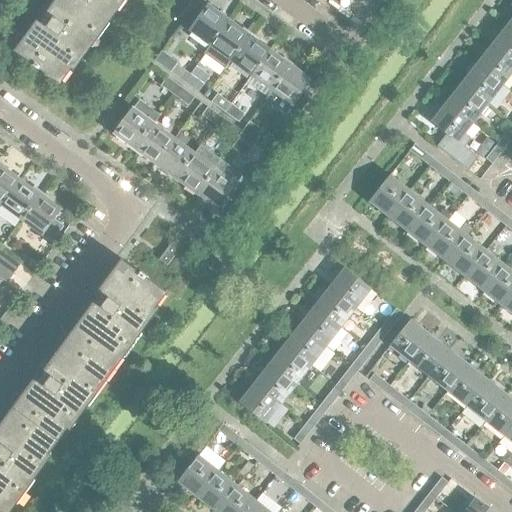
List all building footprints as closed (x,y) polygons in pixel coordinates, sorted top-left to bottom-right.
[(81,59),(117,10),(103,0),(59,0),(43,23),(41,21),(19,51),(35,63),(34,66),(40,70),(42,68),(61,82),(79,58),(81,59)] [(103,0),(117,10),(124,0),(103,0)] [(365,25),(383,0),(331,0),(340,0),(355,10),(352,15),(365,25)] [(211,46),(230,21),(209,5),(190,31),(211,46)] [(231,61),(250,35),(230,21),(211,46),(231,61)] [(511,62),(511,31),(507,28),(492,47),(511,62)] [(251,76),(270,50),(250,35),(231,61),(251,76)] [(503,86),(511,74),(511,62),(492,47),(477,66),(503,86)] [(272,91),(290,65),(270,50),(251,76),(272,91)] [(163,51),(156,60),(171,72),(177,64),(179,62),(163,51)] [(185,82),(191,74),(177,64),(171,72),(185,82)] [(290,65),(272,91),(292,106),(287,112),(296,118),(313,96),(305,90),(312,81),(290,65)] [(488,105),(503,86),(477,66),(462,85),(488,105)] [(185,82),(199,92),(205,84),(191,74),(185,82)] [(175,95),(181,87),(168,78),(162,86),(175,95)] [(473,124),(488,105),(462,85),(447,104),(473,124)] [(189,106),(195,97),(181,87),(175,95),(189,106)] [(226,112),(232,104),(218,94),(212,102),(226,112)] [(226,112),(239,122),(246,114),(232,104),(226,112)] [(464,136),(473,124),(447,104),(432,123),(446,135),(437,147),(468,171),(477,159),(464,149),(470,141),(464,136)] [(216,125),(222,117),(208,107),(202,115),(216,125)] [(135,150),(155,123),(134,109),(115,135),(135,150)] [(230,135),(236,126),(222,117),(216,125),(230,135)] [(258,140),(259,139),(264,132),(250,122),(244,130),(258,140)] [(156,165),(175,138),(155,123),(135,150),(156,165)] [(507,145),(511,138),(511,126),(501,140),(507,145)] [(252,148),(258,140),(244,130),(238,138),(252,148)] [(176,180),(195,153),(175,138),(156,165),(176,180)] [(493,164),(507,145),(501,140),(486,159),(493,164)] [(430,165),(435,159),(416,144),(411,150),(430,165)] [(197,195),(216,169),(195,153),(176,180),(197,195)] [(448,180),(453,174),(435,159),(430,165),(448,180)] [(0,204),(2,206),(21,180),(0,164),(0,204)] [(217,210),(236,184),(216,169),(197,195),(217,210)] [(467,195),(472,188),(453,174),(448,180),(467,195)] [(390,218),(410,191),(390,176),(369,202),(390,218)] [(15,230),(41,194),(21,180),(2,206),(21,220),(14,230),(15,230)] [(485,209),(490,203),(472,188),(467,195),(485,209)] [(408,233),(429,206),(410,191),(390,218),(408,233)] [(25,238),(32,228),(43,236),(62,210),(41,194),(15,230),(25,238)] [(504,224),(509,217),(490,203),(485,209),(504,224)] [(445,209),(440,215),(429,206),(408,233),(427,248),(448,221),(453,215),(445,209)] [(464,223),(459,230),(448,221),(427,248),(446,263),(467,236),(472,230),(464,223)] [(465,278),(486,251),(467,236),(446,263),(465,278)] [(178,251),(173,246),(171,245),(160,260),(168,265),(178,251)] [(0,263),(14,274),(21,264),(0,248),(0,263)] [(484,292),(505,266),(486,251),(465,278),(484,292)] [(71,339),(113,370),(150,319),(147,317),(165,293),(146,280),(148,277),(143,273),(141,275),(123,262),(101,292),(104,294),(71,339)] [(0,278),(7,284),(14,274),(0,263),(0,278)] [(503,307),(511,296),(511,270),(505,266),(484,292),(503,307)] [(357,308),(372,289),(345,268),(330,288),(357,308)] [(342,328),(357,308),(330,288),(315,307),(342,328)] [(511,314),(511,296),(503,307),(511,314)] [(327,347),(342,328),(315,307),(300,326),(327,347)] [(403,314),(397,309),(382,328),(388,333),(403,314)] [(410,361),(431,335),(411,320),(391,346),(410,361)] [(312,366),(327,347),(300,326),(285,345),(312,366)] [(374,351),(388,333),(382,328),(368,346),(374,351)] [(430,376),(450,350),(431,335),(410,361),(430,376)] [(78,417),(113,370),(71,339),(40,382),(37,380),(18,406),(60,436),(75,416),(78,417)] [(297,385),(312,366),(285,345),(270,364),(297,385)] [(359,370),(374,351),(368,346),(353,365),(359,370)] [(449,391),(469,365),(450,350),(430,376),(449,391)] [(282,404),(297,385),(270,364),(255,383),(282,404)] [(345,388),(359,370),(353,365),(338,383),(345,388)] [(468,406),(488,380),(469,365),(449,391),(468,406)] [(389,395),(394,389),(375,374),(370,380),(389,395)] [(487,421),(507,395),(488,380),(468,406),(487,421)] [(267,424),(282,404),(255,383),(240,403),(267,424)] [(330,407),(345,388),(338,383),(324,402),(330,407)] [(408,410),(412,403),(394,389),(389,395),(408,410)] [(506,435),(511,427),(511,399),(507,395),(487,421),(506,435)] [(316,425),(330,407),(324,402),(309,420),(316,425)] [(426,424),(431,418),(412,403),(408,410),(426,424)] [(40,464),(60,436),(18,406),(0,430),(0,507),(5,511),(8,511),(43,466),(40,464)] [(445,439),(450,432),(431,418),(426,424),(445,439)] [(301,444),(316,425),(309,420),(294,439),(301,444)] [(238,445),(243,439),(224,424),(219,431),(238,445)] [(463,453),(468,447),(450,432),(445,439),(463,453)] [(256,460),(261,454),(243,439),(238,445),(256,460)] [(482,468),(487,462),(468,447),(463,453),(482,468)] [(275,475),(280,468),(261,454),(256,460),(275,475)] [(198,498),(218,472),(199,456),(178,482),(198,498)] [(501,483),(506,476),(487,462),(482,468),(501,483)] [(293,489),(298,483),(280,468),(275,475),(293,489)] [(216,511),(217,511),(237,486),(218,472),(198,498),(216,511)] [(511,491),(511,481),(506,476),(501,483),(511,491)] [(434,502),(448,483),(442,478),(427,497),(434,502)] [(312,504),(317,498),(298,483),(293,489),(312,504)] [(247,511),(256,501),(237,486),(217,511),(247,511)] [(425,511),(434,502),(427,497),(415,511),(425,511)] [(322,511),(335,511),(317,498),(312,504),(322,511)] [(493,511),(476,499),(465,511),(493,511)] [(269,511),(256,501),(247,511),(269,511)]
